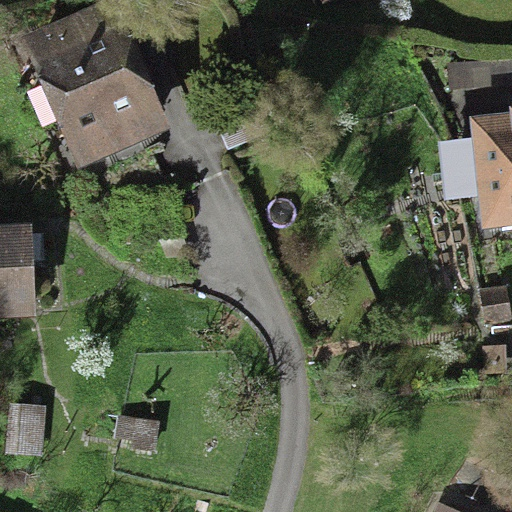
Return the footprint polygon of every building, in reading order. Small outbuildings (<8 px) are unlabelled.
[(115,35),(32,78),(83,177),(167,135),(115,35)] [(511,123),(469,128),(482,244),(511,241),(511,123)] [(173,202),(108,209),(112,245),(177,238),(173,202)] [(0,325),(27,324),(23,235),(0,236),(0,325)] [(505,287),(482,290),(486,323),(510,321),(505,287)]
